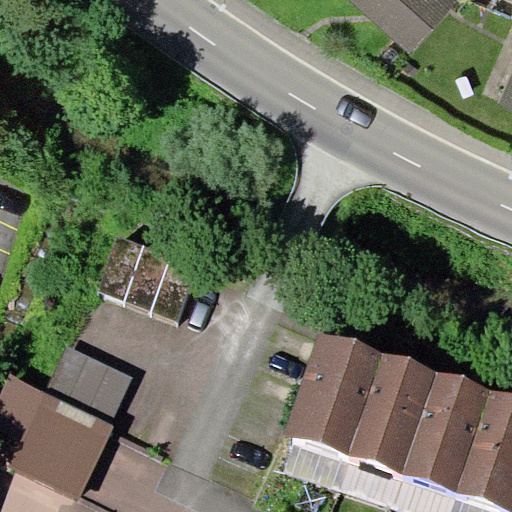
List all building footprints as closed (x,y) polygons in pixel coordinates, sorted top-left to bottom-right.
[(352,0),(411,54),(460,1),(458,0),(352,0)] [(511,69),(498,104),(511,109),(511,69)] [(201,264),(118,233),(95,291),(179,322),(201,264)] [(285,433),(350,454),(385,352),(319,331),(285,433)] [(67,345),(45,392),(112,423),(134,377),(67,345)] [(439,371),(385,352),(350,454),(403,472),(439,371)] [(492,390),(439,371),(403,472),(459,491),(492,390)] [(0,421),(25,433),(45,392),(11,375),(0,396),(0,421)] [(511,396),(492,390),(459,491),(511,508),(511,396)] [(115,424),(112,423),(45,392),(25,433),(9,469),(79,501),(115,424)]
